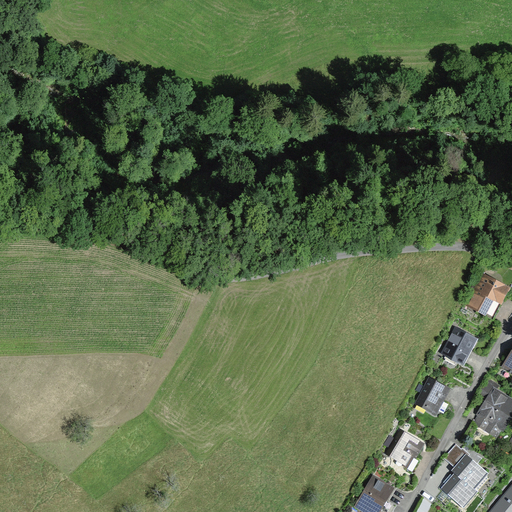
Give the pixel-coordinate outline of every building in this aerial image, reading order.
[(484,277),(469,305),(484,312),(492,297),(500,301),(506,289),(484,277)] [(456,329),(443,354),(461,363),(458,369),(470,376),(472,372),(471,367),(462,362),(475,338),(456,329)] [(429,380),(417,403),(442,416),(448,403),(442,400),(447,390),(429,380)] [(489,380),(479,397),(485,402),(496,385),(489,380)] [(511,403),(494,392),(481,413),(501,426),(511,408),(511,403)] [(401,431),(389,452),(405,462),(402,466),(412,472),(418,461),(414,458),(422,444),(401,431)] [(452,460),(458,466),(466,457),(467,458),(470,455),(463,449),(461,450),(456,445),(445,457),(451,462),(452,460)] [(467,458),(466,457),(458,466),(454,471),(476,491),(474,488),(486,474),(467,458)] [(464,505),(476,491),(454,471),(453,472),(456,474),(444,488),(464,505)] [(373,478),(356,506),(367,511),(378,511),(379,510),(383,511),(386,511),(391,505),(384,501),(392,489),(373,478)] [(511,511),(511,485),(491,511),(509,511),(510,511),(511,511)] [(416,511),(423,511),(424,511),(426,511),(431,505),(423,500),(416,511)]
